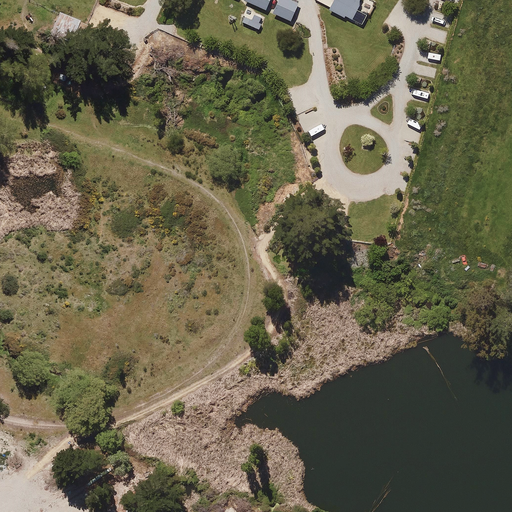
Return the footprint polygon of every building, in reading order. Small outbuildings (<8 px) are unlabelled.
[(292,3),(286,0),(270,0),(264,10),(282,20),(292,3)] [(320,0),(317,6),(337,17),(346,0),(320,0)] [(79,22),(59,13),(51,32),(71,41),(79,22)] [(262,19),(256,15),(250,25),(259,31),(264,24),(260,22),(262,19)] [(443,55),(422,49),(419,58),(441,64),(443,55)] [(434,67),(417,63),(415,71),(432,76),(434,67)] [(428,90),(414,86),(411,93),(425,97),(428,90)]
